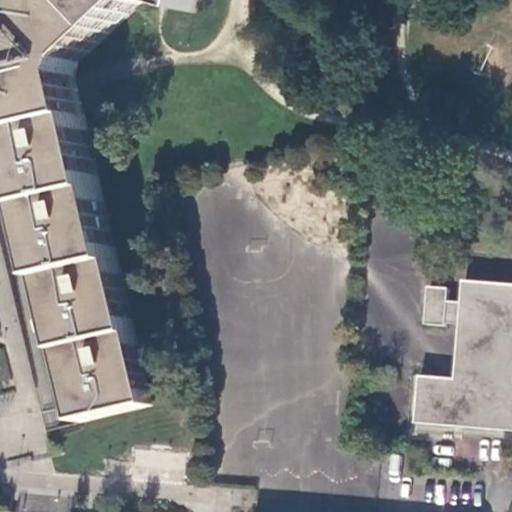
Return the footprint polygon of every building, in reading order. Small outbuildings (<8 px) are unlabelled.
[(85,117),(77,86),(75,78),(79,62),(111,33),(78,0),(35,0),(28,8),(17,11),(0,5),(0,89),(3,93),(8,111),(13,134),(85,117)] [(78,0),(111,33),(143,4),(155,1),(160,2),(195,13),(198,0),(78,0)] [(31,209),(102,191),(85,117),(13,134),(22,172),(31,209)] [(48,280),(120,263),(102,191),(31,209),(40,248),(48,280)] [(120,263),(48,280),(56,313),(65,351),(136,334),(120,263)] [(511,283),(464,280),(462,302),(450,301),(451,290),(430,288),(427,328),(449,330),(449,327),(461,328),(457,381),(421,379),(418,426),(511,432),(511,283)] [(136,334),(65,351),(75,394),(81,422),(153,405),(136,334)]
